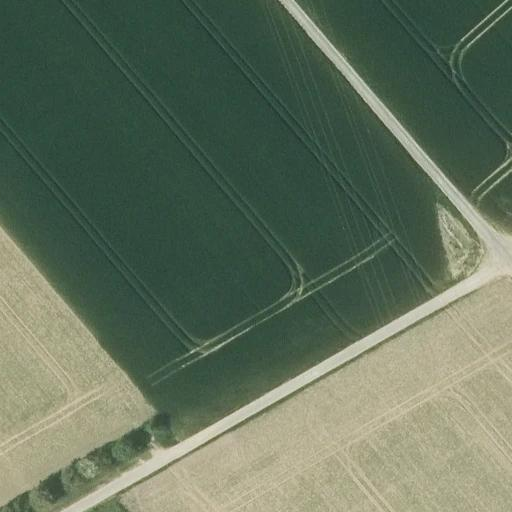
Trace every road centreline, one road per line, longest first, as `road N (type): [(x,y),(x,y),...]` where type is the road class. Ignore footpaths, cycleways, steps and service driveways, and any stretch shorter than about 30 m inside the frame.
road 1 (track): [(511,262),(74,511)]
road 2 (track): [(511,266),(282,0)]
